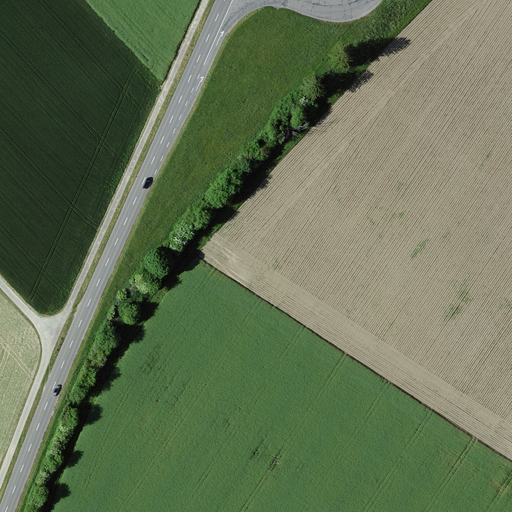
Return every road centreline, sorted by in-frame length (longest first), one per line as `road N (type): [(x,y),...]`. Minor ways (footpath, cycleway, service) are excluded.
road 1 (tertiary): [(6,511),(72,340),(225,0)]
road 2 (track): [(0,456),(195,0)]
road 3 (track): [(44,511),(101,367),(205,233),(314,120)]
